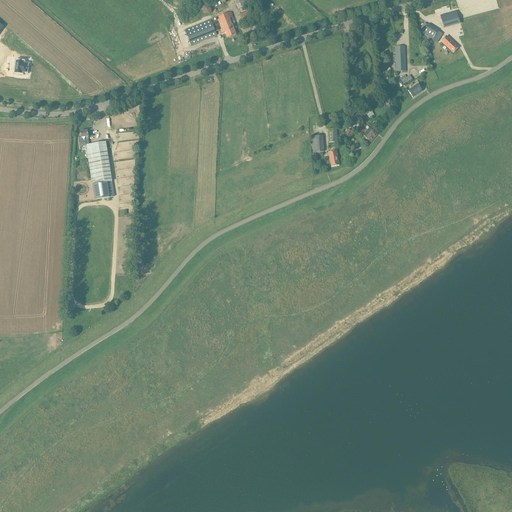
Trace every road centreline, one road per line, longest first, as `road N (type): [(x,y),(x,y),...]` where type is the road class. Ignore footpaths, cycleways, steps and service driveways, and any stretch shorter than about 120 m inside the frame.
road 1 (tertiary): [(0,411),(139,313),(206,242),(347,178),(423,100),(511,57)]
road 2 (tertiary): [(0,109),(76,112),(425,0)]
